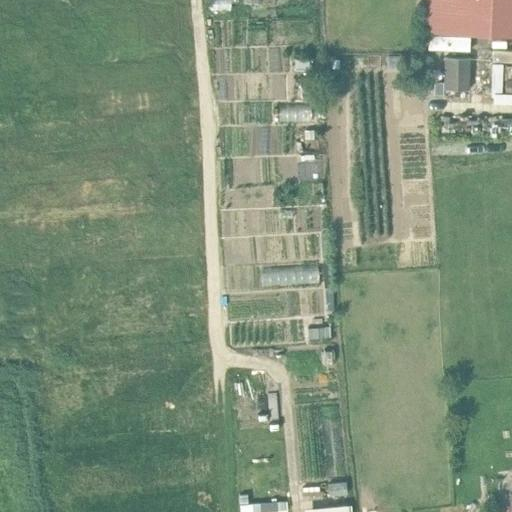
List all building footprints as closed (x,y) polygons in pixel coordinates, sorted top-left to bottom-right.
[(84,7),(83,7),(85,38),(84,38),(85,52),(136,49),(134,17),(142,17),(141,6),(134,6),(134,4),(103,6),(102,0),(91,0),(92,6),(84,7)] [(511,35),(511,0),(429,0),(429,32),(511,35)] [(84,1),(65,2),(66,21),(67,39),(84,38),(85,38),(83,7),(84,7),(84,1)] [(56,3),(47,3),(48,22),(49,40),(58,39),(67,39),(66,21),(65,2),(56,3)] [(38,4),(29,4),(30,23),(31,41),(40,40),(49,40),(48,22),(47,3),(38,4)] [(20,5),(11,5),(12,24),(13,42),(22,42),(31,41),(30,23),(29,4),(20,5)] [(1,6),(0,5),(0,42),(3,43),(13,42),(12,24),(11,5),(1,6)] [(404,56),(387,57),(387,66),(405,65),(404,56)] [(443,89),(468,90),(470,59),(444,58),(443,89)] [(136,64),(126,65),(127,77),(137,76),(136,64)] [(146,64),(136,64),(137,76),(147,76),(146,64)] [(116,65),(106,66),(107,78),(117,77),(116,65)] [(126,65),(116,65),(117,77),(127,77),(126,65)] [(96,66),(86,67),(87,79),(97,78),(96,66)] [(106,66),(96,66),(97,78),(107,78),(106,66)] [(63,68),(59,69),(59,81),(64,80),(69,80),(69,74),(68,68),(63,68)] [(78,68),(68,68),(69,74),(69,80),(74,80),(79,79),(78,68)] [(28,70),(23,71),(23,83),(28,82),(33,82),(33,76),(33,70),(28,70)] [(43,70),(33,70),(33,76),(33,82),(38,82),(43,82),(43,70)] [(137,82),(127,83),(128,95),(138,94),(137,82)] [(147,82),(137,82),(138,94),(148,94),(147,82)] [(117,83),(107,84),(108,96),(118,95),(117,83)] [(127,83),(117,83),(118,95),(128,95),(127,83)] [(97,84),(88,85),(88,97),(98,96),(97,84)] [(107,84),(97,84),(98,96),(108,96),(107,84)] [(80,85),(70,86),(70,92),(70,98),(75,98),(80,97),(80,85)] [(65,86),(60,87),(60,99),(65,98),(70,98),(70,92),(70,86),(65,86)] [(29,88),(24,89),(24,101),(29,100),(34,100),(34,94),(34,88),(29,88)] [(39,88),(34,88),(34,94),(34,100),(44,100),(44,88),(39,88)] [(312,105),(282,104),(282,117),(311,118),(312,105)] [(140,109),(89,112),(89,126),(90,126),(92,157),(93,157),(100,157),(101,164),(112,164),(112,156),(142,154),(142,152),(150,152),(149,140),(142,141),(140,109)] [(89,126),(72,127),(73,146),(74,164),(93,163),(93,157),(92,157),(90,126),(89,126)] [(63,128),(54,128),(55,147),(56,165),(65,164),(74,164),(73,146),(72,127),(63,128)] [(45,129),(36,129),(37,148),(38,166),(47,165),(56,165),(55,147),(54,128),(45,129)] [(27,130),(18,130),(19,149),(20,167),(29,167),(38,166),(37,148),(36,129),(27,130)] [(8,131),(0,131),(0,150),(1,168),(11,168),(20,167),(19,149),(18,130),(8,131)] [(124,269),(102,275),(107,292),(112,310),(123,307),(134,304),(137,315),(150,311),(143,287),(130,291),(124,269)] [(93,277),(84,280),(89,298),(94,315),(103,313),(112,310),(107,292),(102,275),(93,277)] [(75,283),(65,285),(70,303),(75,321),(85,318),(94,315),(89,298),(84,280),(75,283)] [(56,288),(47,290),(52,308),(57,326),(66,323),(75,321),(70,303),(65,285),(56,288)] [(31,319),(19,322),(25,346),(32,345),(38,343),(35,332),(57,326),(52,308),(47,290),(36,293),(25,296),(31,319)] [(121,339),(111,342),(114,354),(119,352),(124,351),(121,339)] [(93,347),(84,350),(85,356),(87,361),(92,360),(96,359),(93,347)] [(79,351),(74,353),(77,364),(82,363),(87,361),(85,356),(84,350),(79,351)] [(136,354),(126,357),(128,362),(130,368),(134,367),(139,365),(136,354)] [(121,358),(117,359),(120,371),(125,369),(130,368),(128,362),(126,357),(121,358)] [(96,365),(92,366),(93,372),(95,378),(104,375),(101,364),(96,365)] [(87,368),(82,369),(85,381),(90,379),(95,378),(93,372),(92,366),(87,368)] [(66,373),(57,376),(59,382),(60,388),(65,386),(70,385),(66,373)] [(52,377),(47,379),(51,390),(55,389),(60,388),(59,382),(57,376),(52,377)] [(155,385),(137,391),(143,409),(149,426),(158,423),(167,420),(155,385)] [(129,394),(120,397),(126,414),(132,432),(141,429),(149,426),(143,409),(137,391),(129,394)] [(112,400),(103,403),(109,420),(115,438),(124,435),(132,432),(126,414),(120,397),(112,400)] [(95,406),(86,409),(92,426),(98,443),(107,441),(115,438),(109,420),(103,403),(95,406)] [(78,411),(69,414),(75,432),(81,449),(90,446),(98,443),(92,426),(86,409),(78,411)] [(60,417),(51,421),(63,455),(72,452),(81,449),(75,432),(69,414),(60,417)] [(4,435),(0,436),(0,475),(6,473),(16,470),(9,448),(21,444),(13,420),(1,424),(4,435)]
